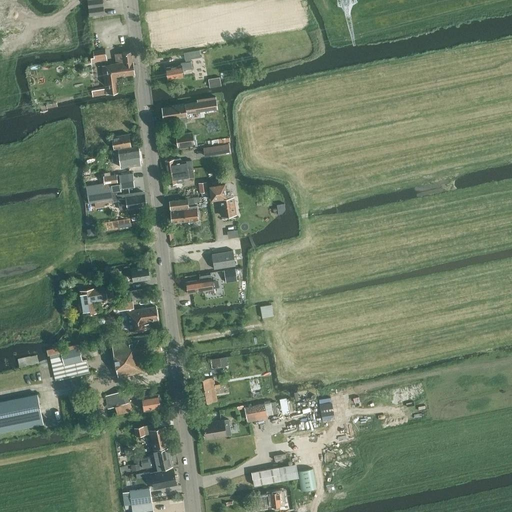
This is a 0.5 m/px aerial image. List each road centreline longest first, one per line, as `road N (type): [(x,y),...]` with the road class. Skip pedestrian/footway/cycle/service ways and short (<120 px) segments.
road 1 (tertiary): [(194,511),(133,0)]
road 2 (track): [(0,395),(153,380),(175,369)]
road 3 (track): [(341,396),(328,372),(269,326),(250,329),(258,290)]
road 4 (track): [(341,396),(334,430),(312,455),(320,487),(314,511)]
